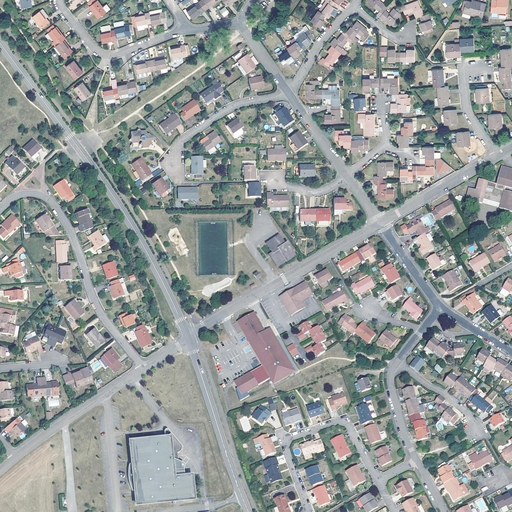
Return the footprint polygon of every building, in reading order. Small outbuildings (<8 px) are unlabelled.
[(21,0),(23,8),(32,6),(30,0),(21,0)] [(91,0),(88,2),(91,6),(90,6),(99,18),(110,9),(107,4),(103,7),(97,0),(91,0)] [(201,0),(199,2),(205,10),(217,2),(216,1),(215,0),(201,0)] [(326,16),(329,17),(331,14),(334,15),(338,9),(337,8),(339,5),(339,4),(333,0),(326,0),(319,10),(326,16)] [(369,0),(368,1),(380,11),(382,8),(385,5),(379,0),(369,0)] [(507,0),(497,0),(497,1),(495,0),(492,0),(491,12),(507,13),(507,0)] [(414,11),(416,18),(421,16),(424,15),(419,1),(402,7),(405,14),(414,11)] [(464,12),(483,18),(486,4),(474,1),(473,3),(472,2),(467,1),(464,12)] [(205,10),(199,2),(187,11),(193,19),(205,10)] [(219,11),(224,17),(230,13),(225,7),(219,11)] [(380,11),(377,14),(391,25),(400,13),(400,12),(401,11),(397,8),(396,9),(394,8),(390,14),(385,11),(382,8),(380,11)] [(33,17),(42,29),(50,23),(46,18),(45,16),(47,14),(43,9),(33,17)] [(160,9),(149,12),(150,13),(152,23),(152,25),(167,22),(165,12),(163,13),(162,11),(160,9)] [(323,20),(326,16),(319,10),(311,21),(320,27),(325,21),(323,20)] [(152,23),(150,13),(133,16),(133,18),(132,19),(133,24),(135,24),(135,26),(152,23)] [(424,15),(421,16),(423,23),(420,23),(423,31),(424,30),(426,34),(433,31),(432,27),(433,27),(428,14),(424,15)] [(356,21),(347,33),(353,38),(354,36),(357,33),(362,37),(361,38),(364,40),(368,35),(365,32),(367,30),(356,21)] [(115,30),(117,37),(131,34),(130,25),(115,28),(115,30)] [(63,41),(65,39),(56,27),(48,33),(55,41),(53,43),(56,46),(63,41)] [(113,41),(117,40),(117,37),(115,30),(111,31),(102,32),(101,33),(103,43),(109,42),(110,44),(113,43),(113,41)] [(302,41),(299,43),(302,49),(303,50),(306,47),(305,45),(311,41),(309,38),(313,36),(309,30),(299,36),(302,41)] [(336,38),(330,44),(333,46),(339,51),(348,39),(350,40),(353,43),(354,44),(356,41),(353,38),(347,33),(345,31),(338,40),(336,38)] [(293,45),(287,49),(289,51),(294,57),(300,53),(299,51),(302,49),(299,43),(295,38),(291,41),(293,45)] [(460,39),(460,49),(468,49),(469,51),(474,51),(474,38),(460,39)] [(453,54),(461,54),(461,52),(460,49),(460,39),(455,39),(455,44),(446,44),(447,57),(454,57),(453,54)] [(73,52),(63,41),(56,46),(65,58),(73,52)] [(185,45),(171,48),(173,58),(182,56),(189,55),(188,47),(186,47),(185,45)] [(321,61),(327,66),(329,63),(331,65),(341,53),(339,51),(333,46),(328,52),(330,54),(325,60),(323,58),(321,61)] [(380,48),(380,55),(388,55),(388,61),(400,61),(400,53),(396,53),(395,50),(388,50),(388,48),(380,48)] [(510,66),(511,66),(511,61),(511,48),(501,49),(502,67),(510,66)] [(400,53),(400,61),(415,61),(414,50),(407,50),(407,53),(400,53)] [(294,57),(289,51),(279,58),(283,64),(286,62),(287,64),(288,63),(289,64),(295,59),(294,57)] [(238,61),(235,64),(244,76),(256,68),(247,55),(246,56),(239,61),(238,61)] [(150,61),(153,71),(167,68),(165,58),(150,61)] [(83,73),(74,61),(66,67),(75,79),(83,73)] [(138,74),(153,71),(150,61),(136,64),(138,74)] [(511,87),(510,66),(502,67),(499,67),(501,80),(504,80),(507,80),(507,81),(505,81),(505,88),(511,87)] [(433,70),(434,87),(438,86),(445,86),(443,69),(433,70)] [(381,87),(390,87),(390,94),(395,94),(398,94),(398,79),(394,79),(394,75),(387,75),(387,79),(381,79),(381,87)] [(250,79),(249,79),(251,90),(264,88),(262,77),(258,77),(250,79)] [(379,87),(379,79),(363,79),(363,90),(370,90),(370,87),(379,87)] [(307,98),(322,98),(322,90),(315,91),(315,84),(319,84),(318,80),(311,80),(311,84),(307,84),(307,98)] [(136,82),(117,85),(118,88),(119,95),(137,91),(136,82)] [(83,83),(75,89),(83,100),(91,94),(83,83)] [(219,93),(223,90),(218,83),(213,85),(200,95),(206,103),(214,97),(215,99),(220,96),(219,93)] [(445,86),(438,86),(439,104),(449,104),(448,86),(445,86)] [(119,95),(118,88),(103,90),(105,100),(106,100),(106,104),(115,102),(114,98),(120,97),(119,95)] [(488,88),(478,89),(478,97),(476,96),(477,103),(489,102),(488,88)] [(332,105),(340,105),(340,90),(322,90),(322,98),(332,98),(332,105)] [(357,111),(363,110),(363,106),(366,106),(366,98),(357,98),(357,94),(350,94),(350,98),(355,98),(355,110),(357,111)] [(390,107),(390,111),(406,111),(406,104),(406,98),(408,98),(408,94),(398,94),(395,94),(395,98),(396,98),(398,98),(398,104),(396,104),(390,104),(390,107)] [(184,112),(180,114),(185,120),(200,110),(193,101),(181,109),(184,112)] [(340,123),(340,105),(332,105),(332,115),(325,115),(325,123),(340,123)] [(284,108),(272,116),(277,123),(279,120),(281,123),(284,127),(293,121),(284,108)] [(458,123),(457,109),(444,110),(445,124),(458,123)] [(177,126),(182,123),(176,114),(174,115),(172,116),(170,113),(167,115),(169,118),(159,125),(166,134),(175,127),(175,126),(176,125),(177,126)] [(502,127),(501,113),(488,114),(489,128),(496,128),(501,127),(502,127)] [(374,114),(371,114),(359,114),(358,122),(366,122),(366,128),(364,128),(364,136),(374,135),(374,114)] [(237,118),(227,126),(234,137),(237,137),(244,132),(241,128),(243,126),(237,118)] [(408,135),(413,134),(413,122),(405,122),(405,126),(402,126),(402,134),(408,135)] [(131,142),(132,144),(138,143),(139,141),(140,140),(141,141),(142,142),(140,145),(142,147),(143,149),(148,148),(151,144),(151,142),(153,142),(155,139),(149,134),(148,134),(146,133),(146,131),(141,131),(138,129),(136,132),(131,132),(131,138),(129,140),(131,142)] [(344,146),(351,146),(351,140),(351,135),(344,135),(343,130),(335,131),(335,138),(339,138),(339,140),(339,143),(344,143),(344,146)] [(467,131),(457,132),(458,146),(470,145),(470,139),(468,139),(467,131)] [(200,142),(206,151),(213,147),(221,142),(218,137),(214,132),(207,136),(200,141),(200,142)] [(298,132),(289,138),(294,144),(291,146),(295,152),(298,150),(307,144),(298,132)] [(401,147),(408,147),(408,135),(402,134),(397,134),(398,142),(401,142),(401,147)] [(33,140),(23,149),(30,158),(41,148),(33,140)] [(351,146),(352,151),(359,151),(359,148),(369,148),(369,140),(351,140),(351,146)] [(286,160),(286,150),(282,150),(282,145),(274,146),(274,150),(267,150),(268,161),(286,160)] [(426,158),(434,158),(441,158),(440,152),(434,152),(434,146),(423,146),(423,154),(426,154),(426,158)] [(202,160),(202,156),(191,157),(192,175),(196,175),(195,178),(202,178),(202,168),(202,161),(202,160)] [(14,157),(6,164),(11,170),(16,175),(24,167),(14,157)] [(141,158),(132,164),(143,181),(152,174),(141,158)] [(434,174),(434,158),(426,158),(426,166),(421,166),(420,166),(416,166),(416,174),(434,174)] [(443,159),(436,159),(436,172),(449,171),(449,163),(443,164),(443,159)] [(375,180),(382,180),(382,176),(386,176),(386,170),(394,170),(394,162),(378,162),(378,176),(374,176),(375,180)] [(244,181),(255,180),(254,166),(244,166),(244,181)] [(314,166),(299,166),(300,176),(314,176),(314,166)] [(416,166),(413,166),(413,171),(408,172),(408,168),(400,169),(400,179),(413,180),(413,174),(416,174),(416,166)] [(476,190),(469,188),(466,199),(478,203),(483,204),(484,199),(501,204),(500,208),(511,211),(511,192),(505,191),(506,187),(511,188),(511,169),(502,167),(497,184),(479,179),(476,190)] [(161,178),(152,184),(156,189),(162,198),(168,193),(167,191),(169,189),(161,178)] [(143,184),(140,179),(134,183),(138,188),(143,184)] [(63,180),(54,186),(63,198),(64,197),(66,201),(67,200),(73,196),(74,195),(63,180)] [(382,184),(382,180),(375,180),(375,184),(378,184),(379,197),(394,197),(394,189),(386,189),(386,183),(382,184)] [(246,184),(246,188),(249,188),(249,197),(260,196),(260,183),(249,183),(249,184),(246,184)] [(197,188),(178,188),(178,199),(198,199),(197,188)] [(271,196),(271,193),(266,193),(267,207),(269,207),(269,211),(280,211),(280,207),(288,207),(288,196),(271,196)] [(334,210),(341,210),(352,210),(352,206),(350,206),(350,204),(348,204),(348,201),(345,201),(345,199),(333,199),(334,210)] [(436,210),(432,213),(437,222),(442,219),(441,218),(456,209),(451,200),(435,209),(436,210)] [(77,218),(78,218),(80,222),(81,221),(81,223),(80,223),(81,225),(79,226),(81,232),(92,228),(88,214),(89,214),(87,209),(75,214),(77,218)] [(316,221),(329,221),(330,221),(329,209),(314,210),(315,221),(316,221)] [(315,221),(314,210),(306,210),(306,211),(300,211),(300,221),(305,221),(305,225),(310,225),(310,221),(315,221)] [(45,232),(47,236),(60,235),(53,226),(49,220),(46,216),(45,214),(36,220),(38,224),(42,229),(44,232),(45,232)] [(2,227),(0,229),(0,235),(3,239),(19,223),(12,215),(1,226),(2,227)] [(420,236),(428,232),(431,230),(428,227),(425,229),(418,217),(409,222),(411,225),(406,228),(410,234),(417,231),(420,236)] [(98,230),(88,237),(94,246),(92,247),(94,251),(106,243),(98,230)] [(420,249),(423,256),(434,249),(430,242),(433,241),(428,232),(420,236),(417,238),(422,248),(420,249)] [(278,236),(266,243),(272,252),(269,254),(278,267),(296,255),(287,241),(283,244),(278,236)] [(56,241),(57,262),(67,262),(66,244),(64,244),(64,240),(56,241)] [(360,252),(365,260),(376,253),(371,245),(364,248),(365,249),(360,252)] [(500,245),(489,252),(495,262),(506,255),(500,245)] [(355,253),(338,263),(344,272),(360,262),(355,253)] [(481,268),(490,263),(485,254),(478,258),(476,256),(474,257),(475,259),(469,263),(474,271),(481,268)] [(438,259),(435,255),(427,259),(431,266),(432,266),(435,270),(442,266),(440,263),(443,260),(441,257),(438,259)] [(7,267),(2,268),(4,273),(9,271),(11,271),(11,272),(10,273),(11,276),(15,275),(16,279),(23,276),(22,272),(23,271),(19,262),(18,259),(12,261),(13,263),(14,264),(7,267)] [(113,261),(102,265),(106,280),(118,275),(113,261)] [(385,273),(391,284),(400,278),(394,268),(393,269),(391,264),(381,270),(384,274),(385,273)] [(67,266),(60,267),(61,280),(71,280),(71,266),(67,266)] [(328,270),(315,277),(322,289),(329,285),(327,281),(332,278),(328,270)] [(453,270),(444,276),(447,281),(446,281),(450,287),(448,288),(450,292),(457,288),(455,284),(460,282),(453,270)] [(355,283),(351,286),(356,294),(359,292),(361,294),(375,286),(370,277),(356,285),(355,283)] [(118,279),(110,282),(111,286),(110,286),(114,299),(124,295),(118,279)] [(511,280),(509,279),(503,288),(509,292),(510,292),(510,293),(511,292),(511,280)] [(302,301),(313,294),(306,282),(302,284),(302,285),(303,286),(301,287),(299,288),(298,287),(287,293),(287,294),(287,296),(281,299),(291,316),(305,307),(302,301)] [(397,286),(386,293),(388,296),(390,295),(391,297),(393,301),(402,296),(397,286)] [(509,292),(503,288),(500,293),(507,297),(509,292)] [(23,290),(5,291),(5,296),(11,296),(12,296),(12,297),(11,297),(11,301),(24,300),(23,290)] [(343,291),(322,302),(327,311),(344,301),(345,303),(348,301),(343,291)] [(473,314),(483,307),(475,297),(476,296),(474,293),(467,298),(462,301),(461,302),(464,305),(465,304),(473,314)] [(74,299),(65,307),(75,320),(84,313),(74,299)] [(409,300),(403,307),(411,313),(413,315),(412,317),(416,320),(423,311),(409,300)] [(492,306),(483,312),(491,324),(500,317),(492,306)] [(126,312),(119,316),(122,324),(124,323),(125,325),(126,328),(135,324),(131,315),(128,316),(126,312)] [(0,319),(0,323),(11,325),(13,316),(0,313),(0,317),(2,318),(2,320),(0,319)] [(265,364),(263,366),(264,368),(270,379),(274,384),(295,371),(271,328),(265,332),(254,313),(240,321),(243,325),(243,326),(249,336),(253,343),(258,351),(265,364)] [(339,323),(353,334),(355,332),(358,327),(354,323),(352,322),(353,320),(349,316),(348,317),(345,315),(339,323)] [(511,319),(510,316),(503,322),(509,330),(511,332),(509,334),(511,337),(511,319)] [(243,331),(263,366),(265,364),(258,351),(253,343),(249,336),(243,326),(243,325),(240,321),(233,325),(238,334),(243,331)] [(313,351),(318,357),(325,352),(321,344),(327,341),(318,327),(312,330),(308,322),(300,327),(303,333),(297,336),(300,340),(306,337),(305,335),(309,332),(317,346),(313,348),(312,346),(306,350),(308,354),(313,351)] [(358,327),(355,332),(369,343),(375,335),(364,326),(366,325),(362,322),(358,327)] [(11,325),(0,323),(0,327),(2,327),(1,333),(13,335),(13,336),(17,337),(19,326),(11,325)] [(46,342),(46,343),(50,345),(57,328),(44,323),(39,333),(44,335),(42,341),(45,342),(45,341),(46,342)] [(144,324),(135,328),(137,331),(135,332),(142,348),(152,343),(144,324)] [(66,332),(57,328),(50,345),(54,347),(56,342),(57,340),(59,341),(58,342),(62,344),(66,332)] [(105,342),(94,328),(86,335),(97,348),(105,342)] [(390,332),(387,330),(379,339),(391,348),(393,344),(394,345),(396,344),(395,343),(397,340),(389,333),(390,332)] [(41,347),(36,335),(27,339),(28,341),(29,343),(23,345),(26,353),(35,350),(35,348),(36,348),(37,349),(39,354),(43,353),(41,347)] [(426,347),(434,353),(435,352),(441,344),(433,338),(426,347)] [(441,344),(435,352),(443,358),(447,353),(450,357),(455,356),(454,348),(450,349),(442,343),(441,344)] [(463,344),(453,345),(454,348),(455,356),(465,355),(463,344)] [(294,345),(288,348),(292,357),(299,353),(294,345)] [(112,348),(101,357),(108,367),(109,366),(115,372),(122,366),(117,360),(120,358),(112,348)] [(489,357),(491,354),(483,349),(477,359),(485,364),(489,357)] [(410,366),(418,372),(425,363),(418,356),(410,366)] [(498,362),(489,357),(485,364),(483,367),(492,372),(494,369),(498,362)] [(498,362),(494,369),(502,375),(508,365),(500,360),(498,362)] [(437,364),(434,369),(440,373),(443,369),(437,364)] [(511,367),(508,365),(502,375),(511,380),(511,377),(511,367)] [(254,374),(262,369),(264,368),(263,366),(234,382),(236,384),(239,382),(245,379),(250,376),(254,374)] [(93,380),(88,367),(80,370),(80,371),(78,372),(77,375),(72,377),(72,375),(71,373),(62,376),(66,385),(74,382),(77,388),(85,384),(85,383),(93,380)] [(262,369),(268,380),(270,379),(264,368),(262,369)] [(236,390),(239,401),(248,396),(246,392),(268,380),(262,369),(254,374),(250,376),(245,379),(239,382),(236,384),(238,388),(236,390)] [(444,382),(452,388),(453,387),(459,380),(451,373),(444,382)] [(43,396),(41,378),(37,378),(37,384),(32,384),(33,397),(43,396)] [(43,396),(52,395),(53,396),(58,395),(57,381),(51,382),(52,383),(46,383),(46,378),(41,378),(43,396)] [(367,378),(358,381),(362,392),(372,389),(367,378)] [(461,393),(468,384),(460,378),(459,380),(453,387),(461,393)] [(461,393),(469,399),(473,394),(476,390),(468,384),(461,393)] [(406,398),(407,402),(417,399),(413,387),(403,390),(404,392),(406,398)] [(493,390),(488,396),(492,400),(498,394),(493,390)] [(8,391),(0,391),(0,395),(2,396),(2,397),(0,397),(0,400),(12,400),(12,391),(8,391)] [(344,393),(332,397),(332,399),(329,400),(332,410),(336,409),(336,407),(347,403),(344,393)] [(478,408),(484,400),(477,394),(476,396),(473,394),(469,399),(468,400),(478,408)] [(271,411),(276,409),(272,397),(267,399),(271,411)] [(446,400),(443,398),(438,404),(434,407),(437,410),(440,406),(443,404),(446,400)] [(408,409),(418,406),(417,399),(407,402),(406,402),(408,409)] [(490,405),(485,400),(484,400),(478,408),(485,413),(486,412),(489,414),(494,407),(490,405)] [(320,402),(306,408),(311,419),(320,415),(320,414),(324,412),(320,402)] [(360,421),(362,425),(373,421),(367,404),(357,407),(362,420),(360,421)] [(441,412),(446,406),(443,404),(440,406),(437,410),(441,412)] [(261,405),(252,417),(261,424),(264,420),(267,416),(268,417),(271,413),(261,405)] [(408,409),(410,416),(420,414),(425,412),(423,405),(418,406),(408,409)] [(11,417),(9,408),(0,409),(0,414),(0,416),(0,415),(0,419),(1,421),(9,420),(9,418),(11,417)] [(443,414),(441,417),(449,423),(450,422),(453,425),(458,418),(455,415),(456,414),(448,408),(443,414)] [(290,411),(282,414),(286,426),(292,424),(291,423),(294,422),(294,423),(302,420),(298,410),(291,412),(290,411)] [(500,413),(490,419),(495,428),(504,422),(500,413)] [(413,423),(422,421),(420,414),(410,416),(412,423),(413,423)] [(426,427),(424,420),(422,421),(413,423),(415,431),(425,428),(426,427)] [(20,422),(8,432),(11,436),(13,433),(15,432),(16,433),(14,435),(17,437),(26,429),(20,422)] [(375,424),(365,428),(369,438),(370,439),(372,444),(381,440),(375,424)] [(415,431),(418,441),(428,438),(425,428),(415,431)] [(174,437),(168,429),(167,429),(166,429),(164,430),(164,431),(165,438),(174,437)] [(266,434),(257,438),(259,442),(261,442),(266,456),(276,452),(271,438),(268,439),(266,434)] [(342,435),(331,440),(341,458),(350,453),(343,439),(342,435)] [(129,464),(128,470),(128,478),(130,485),(131,489),(132,491),(135,491),(136,504),(193,498),(191,476),(184,476),(181,476),(180,468),(183,468),(184,467),(184,465),(184,464),(178,461),(176,460),(175,453),(177,453),(179,452),(181,450),(181,448),(181,445),(174,437),(165,438),(154,439),(130,441),(131,454),(132,464),(129,464)] [(313,440),(301,445),(304,455),(305,455),(311,453),(316,451),(317,453),(325,450),(321,439),(313,442),(313,440)] [(511,446),(502,451),(507,460),(511,457),(511,446)] [(386,447),(376,451),(378,457),(380,456),(381,458),(379,459),(378,459),(382,466),(392,461),(388,454),(390,454),(386,447)] [(477,456),(471,460),(475,469),(489,462),(489,463),(493,461),(488,451),(477,456)] [(279,465),(276,458),(263,462),(266,470),(265,470),(270,484),(282,479),(280,473),(279,471),(279,470),(277,465),(279,465)] [(317,465),(306,470),(309,478),(310,477),(313,485),(323,481),(317,465)] [(455,478),(455,477),(455,476),(453,477),(451,472),(448,465),(438,470),(441,475),(442,477),(441,478),(444,484),(455,478)] [(346,471),(355,487),(365,481),(361,475),(362,474),(357,466),(346,471)] [(459,487),(455,478),(444,484),(448,492),(449,491),(455,501),(464,495),(459,487)] [(407,481),(396,487),(398,491),(400,490),(402,493),(401,493),(403,497),(413,492),(407,481)] [(459,487),(464,495),(468,493),(464,484),(459,487)] [(324,486),(313,490),(314,493),(316,493),(318,499),(321,506),(330,502),(324,486)] [(507,507),(511,503),(511,498),(509,493),(502,497),(500,498),(500,497),(494,500),(499,509),(507,505),(507,507)] [(373,501),(369,494),(359,500),(366,511),(370,511),(378,507),(374,500),(373,501)] [(290,511),(284,496),(275,499),(279,511),(290,511)] [(483,497),(475,500),(479,511),(482,511),(488,510),(483,497)] [(419,511),(413,498),(402,504),(406,511),(407,511),(408,511),(419,511)]
